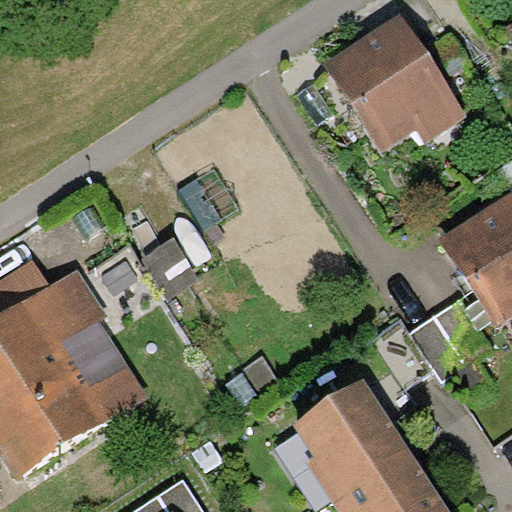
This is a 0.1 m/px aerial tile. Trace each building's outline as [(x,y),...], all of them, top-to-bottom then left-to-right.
[(403,18),(324,69),(381,156),(417,133),(426,146),(468,118),(403,18)] [(511,194),(479,215),(439,240),(496,330),(511,319),(511,194)] [(175,241),(143,260),(167,301),(199,282),(175,241)] [(0,283),(0,323),(52,291),(33,262),(0,283)] [(0,323),(0,462),(14,485),(148,399),(99,323),(107,318),(79,274),(52,291),(0,323)] [(493,352),(460,302),(410,336),(443,386),(493,352)] [(326,497),(405,446),(391,424),(364,383),(293,429),(314,462),(307,467),(326,497)] [(405,446),(326,497),(335,511),(447,511),(412,457),(405,446)] [(135,511),(203,511),(184,481),(135,511)]
